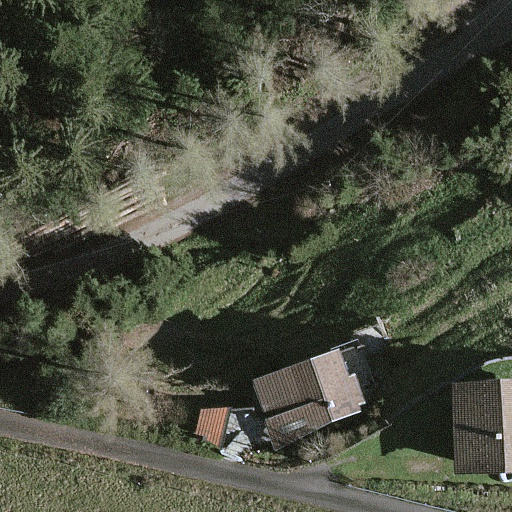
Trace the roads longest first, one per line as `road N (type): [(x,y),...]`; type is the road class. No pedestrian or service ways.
road 1 (unclassified): [(0,269),(188,191),(511,11)]
road 2 (residential): [(405,511),(0,421)]
